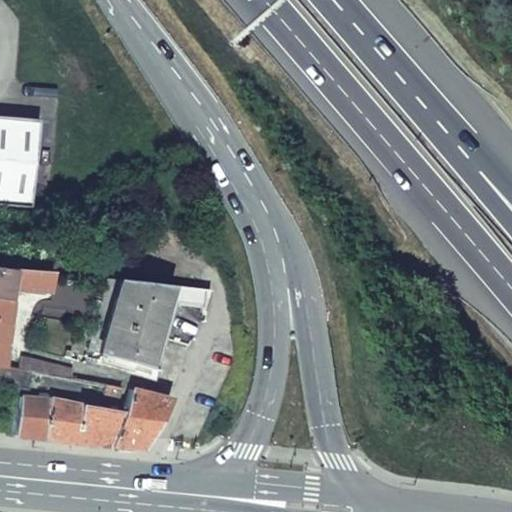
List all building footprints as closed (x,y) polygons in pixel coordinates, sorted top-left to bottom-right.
[(0,207),(29,210),(38,121),(0,117),(0,207)] [(0,269),(0,327),(5,287),(44,290),(46,274),(0,269)] [(149,379),(171,303),(175,287),(135,283),(103,279),(82,351),(94,355),(91,364),(149,379)] [(175,287),(171,303),(198,307),(201,290),(175,287)] [(67,350),(59,348),(57,356),(65,357),(67,350)] [(12,369),(24,371),(64,379),(64,369),(14,357),(12,369)] [(0,367),(0,383),(21,387),(24,371),(12,369),(0,367)] [(115,389),(98,386),(97,392),(113,396),(115,389)] [(144,438),(165,400),(123,389),(115,413),(59,402),(43,399),(14,395),(9,435),(137,450),(144,438)]
